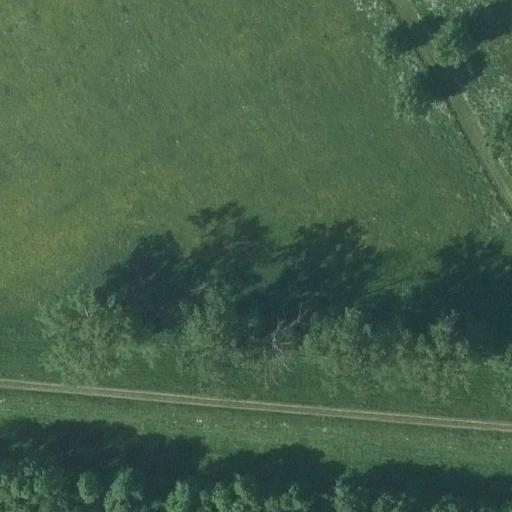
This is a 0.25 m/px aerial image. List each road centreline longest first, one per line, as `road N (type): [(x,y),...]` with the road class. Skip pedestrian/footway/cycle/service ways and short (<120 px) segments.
road 1 (track): [(0,383),(511,429)]
road 2 (track): [(402,0),(511,194)]
